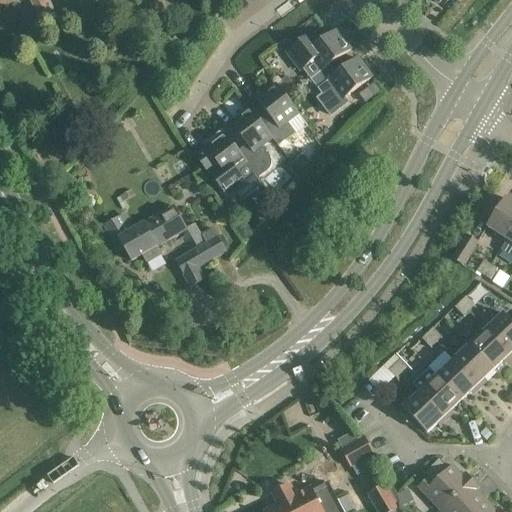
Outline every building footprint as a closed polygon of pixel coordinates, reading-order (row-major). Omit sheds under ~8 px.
[(0,0),(0,7),(16,0),(30,0),(43,29),(59,22),(49,0),(0,0)] [(322,73),(331,67),(351,51),(336,31),(315,47),(308,38),(287,54),(301,72),(303,71),(312,81),(322,73)] [(345,100),(373,79),(358,60),(337,76),(331,67),(322,73),(311,81),(324,97),(320,100),(332,117),(348,104),(345,100)] [(287,79),(277,86),(286,98),(296,91),(287,79)] [(273,141),(279,149),(296,136),(287,125),(299,116),(277,86),(258,101),(274,122),(265,129),(274,140),(273,141)] [(239,153),(248,165),(256,177),(259,181),(268,175),(272,168),(272,163),(261,150),(273,141),(274,140),(265,129),(251,111),(232,125),(248,146),(239,153)] [(248,165),(239,153),(223,132),(204,147),(207,150),(197,158),(227,198),(244,184),(246,185),(248,185),(251,183),(252,182),(255,179),(256,177),(248,165)] [(303,155),(293,163),(301,173),(310,164),(303,155)] [(507,241),(511,233),(511,203),(506,199),(487,228),(507,241)] [(121,217),(104,228),(118,253),(125,250),(132,263),(143,256),(147,263),(162,254),(158,247),(187,231),(188,230),(187,229),(175,208),(145,224),(134,231),(125,215),(121,217)] [(246,223),(238,230),(245,240),(254,233),(246,223)] [(198,249),(176,262),(184,276),(183,277),(190,288),(190,289),(202,283),(206,280),(200,269),(217,260),(226,254),(227,254),(213,229),(202,236),(207,244),(198,249)] [(511,233),(507,241),(501,251),(511,258),(511,233)] [(464,268),(479,244),(467,236),(451,260),(464,268)] [(477,272),(484,277),(491,266),(484,262),(477,272)] [(491,266),(484,277),(490,281),(497,270),(491,266)] [(216,271),(211,277),(216,280),(221,275),(216,271)] [(467,298),(461,303),(470,313),(475,307),(467,298)] [(464,318),(470,313),(461,303),(455,309),(464,318)] [(511,323),(504,315),(487,331),(510,356),(511,353),(511,323)] [(428,335),(437,344),(442,338),(433,329),(428,335)] [(494,371),(510,356),(487,331),(470,347),(494,371)] [(431,349),(437,344),(428,335),(422,340),(431,349)] [(477,387),(494,371),(470,347),(454,362),(477,387)] [(394,366),(403,375),(409,370),(400,361),(394,366)] [(461,403),(477,387),(454,362),(437,378),(461,403)] [(398,381),(403,375),(394,366),(389,371),(398,381)] [(444,418),(461,403),(437,378),(421,394),(444,418)] [(404,410),(400,414),(413,427),(416,423),(427,434),(444,418),(421,394),(404,410)] [(486,429),(480,434),(487,442),(493,436),(486,429)] [(365,437),(341,450),(351,470),(375,456),(365,437)] [(440,511),(473,481),(466,474),(463,477),(453,467),(434,484),(429,478),(418,488),(440,511)] [(475,511),(486,502),(476,492),(480,488),(473,481),(440,511),(475,511)] [(343,511),(329,484),(313,492),(311,488),(295,496),(289,486),(274,494),(279,505),(264,511),(343,511)] [(392,511),(398,509),(386,486),(369,496),(378,511),(392,511)] [(398,495),(404,507),(413,503),(408,491),(398,495)] [(495,511),(486,502),(475,511),(502,511),(499,509),(496,511),(495,511)]
